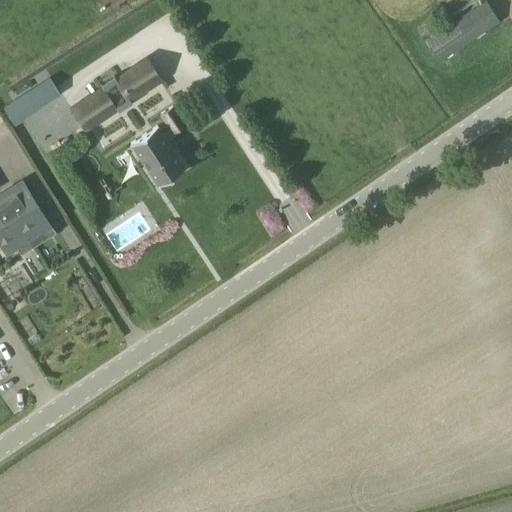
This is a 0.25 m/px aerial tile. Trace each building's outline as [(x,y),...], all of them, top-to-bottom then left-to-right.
[(426,40),(440,62),(499,22),(485,1),(426,40)] [(70,107),(85,130),(116,109),(118,111),(131,103),(130,100),(162,79),(147,57),(115,78),(114,75),(100,84),(102,87),(70,107)] [(49,77),(3,107),(14,125),(25,118),(24,117),(59,94),(49,77)] [(184,124),(172,106),(161,113),(167,123),(159,128),(158,125),(157,126),(138,138),(130,143),(134,150),(156,185),(157,184),(167,178),(184,167),(163,133),(170,128),(173,132),(184,124)] [(85,197),(69,164),(76,161),(66,141),(29,159),(55,212),(85,197)] [(0,197),(0,241),(7,253),(18,246),(21,252),(44,239),(40,232),(50,226),(24,183),(0,197)]
